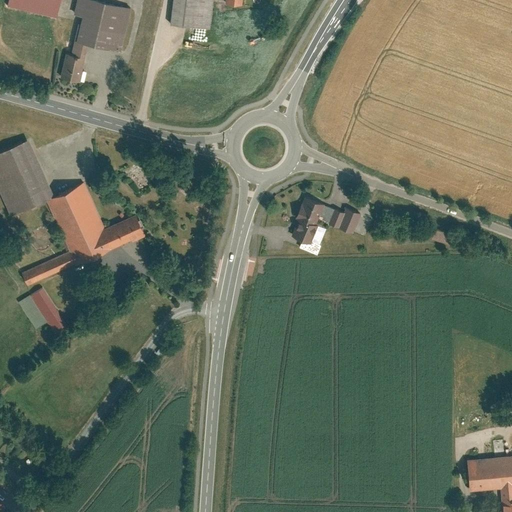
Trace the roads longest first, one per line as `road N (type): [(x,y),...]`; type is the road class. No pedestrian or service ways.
road 1 (residential): [(224,311),(172,317),(20,511)]
road 2 (tertiary): [(231,150),(0,92)]
road 3 (unclassified): [(294,153),(511,234)]
road 4 (secondary): [(205,511),(224,311)]
road 5 (secondary): [(224,311),(252,177)]
road 6 (secondary): [(276,118),(341,0)]
road 7 (unknown): [(175,0),(143,121)]
